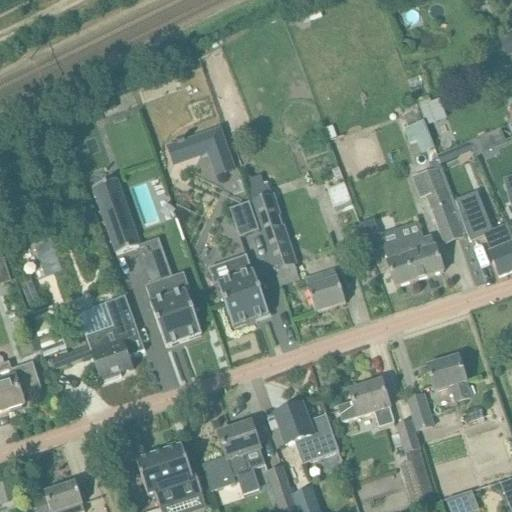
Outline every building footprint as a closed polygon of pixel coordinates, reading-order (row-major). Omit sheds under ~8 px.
[(430,103),(419,108),(424,122),(436,118),(430,103)] [(417,111),(403,118),(408,129),(403,131),(410,146),(416,143),(421,154),(434,149),(423,124),(417,111)] [(221,129),(194,139),(201,159),(208,157),(216,179),(236,172),(221,129)] [(470,143),(469,144),(473,152),(476,158),(487,153),(481,139),(470,143)] [(454,150),(437,158),(440,166),(457,159),(454,150)] [(432,173),(412,180),(419,201),(426,199),(432,214),(445,247),(464,240),(463,238),(467,236),(456,205),(455,206),(442,170),(438,171),(432,173)] [(261,178),(246,183),(253,205),(276,273),(294,267),(295,266),(273,198),(268,186),(264,187),(261,178)] [(117,181),(93,189),(117,257),(140,248),(117,181)] [(344,184),(327,190),(336,214),(343,211),(352,208),(344,184)] [(477,197),(456,205),(467,236),(471,246),(486,240),(491,254),(490,255),(492,261),(500,279),(511,274),(511,239),(509,232),(507,227),(491,233),(477,197)] [(249,206),(231,212),(241,238),(258,232),(249,206)] [(373,221),(360,225),(369,250),(381,246),(378,238),(373,221)] [(424,241),(385,254),(390,270),(396,289),(444,274),(438,255),(436,248),(435,248),(432,238),(424,241)] [(45,275),(62,270),(53,240),(35,246),(45,275)] [(247,258),(209,271),(214,287),(218,286),(233,330),(269,318),(253,272),(252,273),(247,258)] [(4,260),(0,261),(0,287),(12,284),(4,260)] [(335,272),(306,282),(308,289),(307,290),(309,296),(316,315),(346,306),(340,287),(338,280),(337,280),(335,272)] [(184,275),(146,289),(151,304),(150,304),(166,350),(202,337),(186,293),(190,292),(184,275)] [(36,294),(25,298),(29,309),(40,305),(36,294)] [(105,306),(78,316),(86,339),(89,346),(92,356),(95,362),(101,381),(102,381),(104,385),(122,379),(120,375),(132,371),(128,360),(145,353),(125,299),(105,306)] [(52,309),(29,317),(44,358),(67,350),(52,309)] [(277,333),(284,351),(297,346),(291,328),(277,333)] [(459,360),(427,369),(435,395),(450,391),(454,405),(470,400),(466,385),(466,384),(459,360)] [(0,414),(24,406),(20,394),(40,387),(32,361),(11,368),(13,376),(0,380),(0,414)] [(353,405),(337,409),(342,425),(375,415),(379,430),(394,426),(390,410),(382,383),(349,393),(353,405)] [(424,398),(408,402),(418,433),(433,428),(424,398)] [(302,408),(275,417),(286,447),(295,444),(303,466),(321,460),(339,454),(326,416),(325,417),(325,418),(309,424),(302,408)] [(481,408),(466,413),(469,424),(468,424),(469,428),(485,423),(484,419),(485,418),(481,408)] [(227,461),(202,469),(211,495),(236,486),(233,478),(234,478),(237,477),(243,496),(259,491),(253,472),(265,467),(260,452),(251,425),(219,436),(227,461)] [(411,425),(398,429),(406,456),(409,455),(424,504),(435,501),(419,451),(411,425)] [(166,454),(136,464),(148,498),(155,496),(159,510),(202,496),(195,474),(191,475),(182,449),(180,449),(176,446),(167,449),(166,454)] [(282,470),(267,475),(277,504),(279,511),(297,511),(293,498),(282,470)] [(511,511),(511,482),(501,487),(509,511),(511,511)] [(12,483),(0,486),(0,508),(19,503),(12,483)] [(84,511),(82,507),(83,506),(82,504),(76,485),(45,496),(46,500),(33,504),(35,511),(84,511)] [(320,511),(313,492),(293,498),(297,511),(320,511)] [(465,511),(460,499),(446,503),(449,511),(465,511)]
